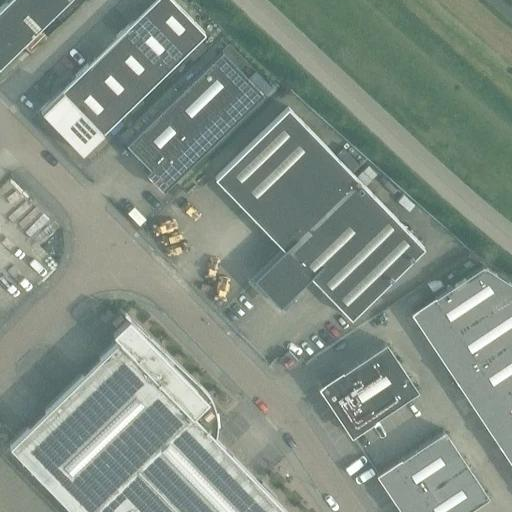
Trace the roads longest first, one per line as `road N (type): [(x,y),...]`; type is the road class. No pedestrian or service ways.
road 1 (unclassified): [(347,511),(287,414),(116,237)]
road 2 (unclassified): [(0,351),(116,237)]
road 3 (unclassified): [(116,237),(0,123)]
